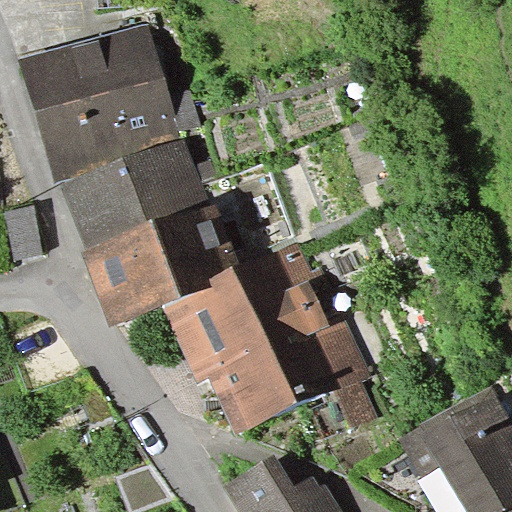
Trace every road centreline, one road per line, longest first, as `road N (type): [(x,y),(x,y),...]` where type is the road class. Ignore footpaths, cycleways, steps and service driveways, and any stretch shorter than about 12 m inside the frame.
road 1 (residential): [(178,444),(260,447),(385,511)]
road 2 (residential): [(68,284),(0,84)]
road 3 (residential): [(178,444),(68,284)]
